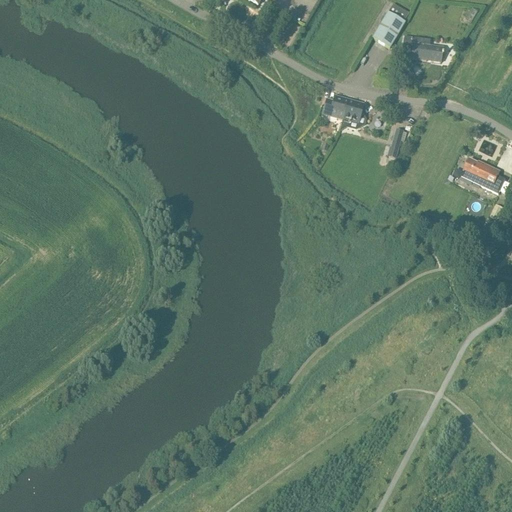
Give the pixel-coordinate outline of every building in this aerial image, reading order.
[(387,14),(372,40),(389,50),(405,24),(408,19),(390,9),(387,14)] [(429,48),(430,42),(404,38),(402,52),(412,53),(411,61),(440,65),(442,49),(429,48)] [(322,116),(342,122),(344,116),(348,102),(335,98),(333,103),(327,101),(322,116)] [(342,129),(351,124),(358,125),(360,119),(364,116),(362,112),(363,106),(348,102),(344,116),(342,122),(340,128),(342,129)] [(395,132),(388,158),(395,160),(400,142),(403,143),(406,135),(403,134),(395,132)] [(464,172),(461,179),(498,196),(505,181),(498,178),(499,175),(493,172),(494,170),(485,166),(484,168),(478,166),(478,165),(469,161),(464,172)] [(496,206),(490,218),(498,222),(503,210),(496,206)] [(487,221),(484,228),(493,232),(496,225),(492,223),(487,221)]
